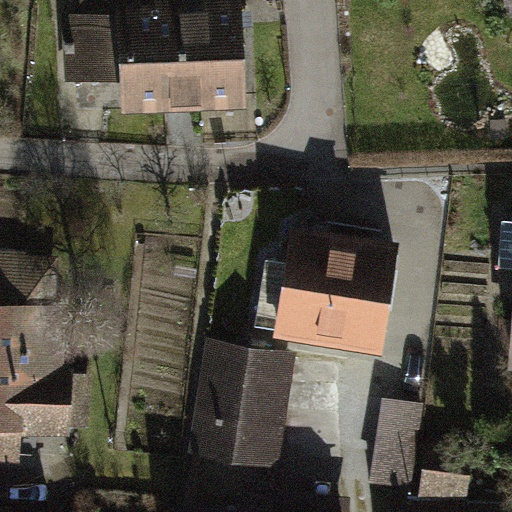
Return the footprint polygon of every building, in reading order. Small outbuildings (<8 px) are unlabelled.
[(165,103),(158,0),(77,0),(69,1),(72,83),(134,79),(136,104),(165,103)] [(254,0),(158,0),(165,103),(261,92),(254,0)] [(406,243),(295,224),(277,337),(387,355),(406,243)] [(0,463),(34,465),(35,443),(98,446),(102,378),(70,377),(76,258),(0,254),(0,463)] [(297,353),(209,344),(197,459),(285,468),(297,353)] [(430,410),(386,406),(378,488),(422,492),(430,410)] [(241,511),(199,508),(198,511),(352,511),(353,501),(243,493),(241,511)] [(511,511),(511,505),(408,503),(407,511),(511,511)]
